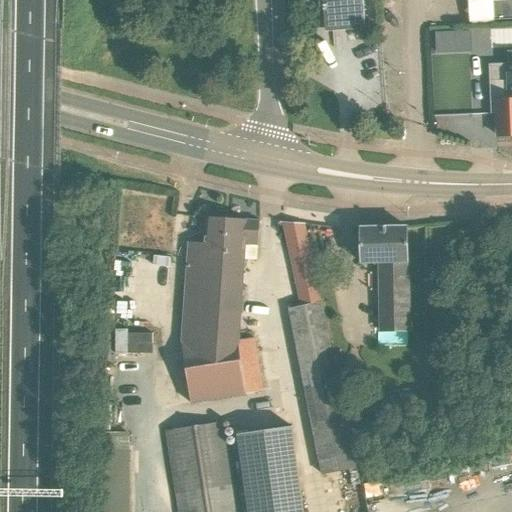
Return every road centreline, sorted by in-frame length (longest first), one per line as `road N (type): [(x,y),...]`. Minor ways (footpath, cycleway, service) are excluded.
road 1 (motorway): [(25,511),(33,0)]
road 2 (tertiary): [(272,162),(0,94)]
road 3 (tertiary): [(272,162),(373,179),(511,185)]
road 4 (motorway): [(272,162),(263,0)]
